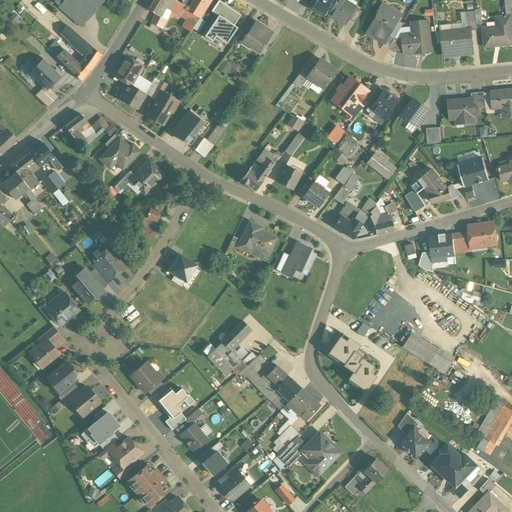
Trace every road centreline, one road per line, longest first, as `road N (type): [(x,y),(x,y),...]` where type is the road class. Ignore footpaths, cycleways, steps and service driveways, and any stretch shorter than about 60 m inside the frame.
road 1 (residential): [(337,252),(310,370),(433,498)]
road 2 (residential): [(250,0),(408,78),(511,72)]
road 3 (residential): [(94,358),(213,511)]
road 4 (residential): [(200,175),(162,248),(95,333)]
road 5 (residential): [(337,252),(511,202)]
road 6 (residential): [(200,175),(327,235),(337,252)]
road 7 (residential): [(86,93),(200,175)]
